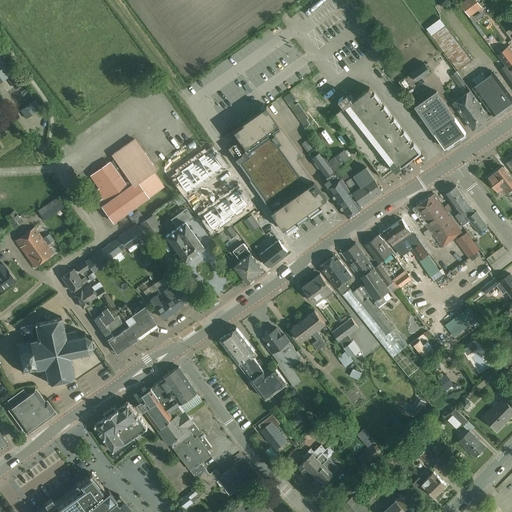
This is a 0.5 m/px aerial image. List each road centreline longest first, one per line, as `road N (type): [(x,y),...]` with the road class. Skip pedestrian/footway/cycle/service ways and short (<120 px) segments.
road 1 (primary): [(176,351),(455,160)]
road 2 (residential): [(127,379),(51,275),(102,236),(46,152)]
road 3 (residential): [(307,511),(271,478),(176,351)]
road 4 (primary): [(24,455),(127,379)]
